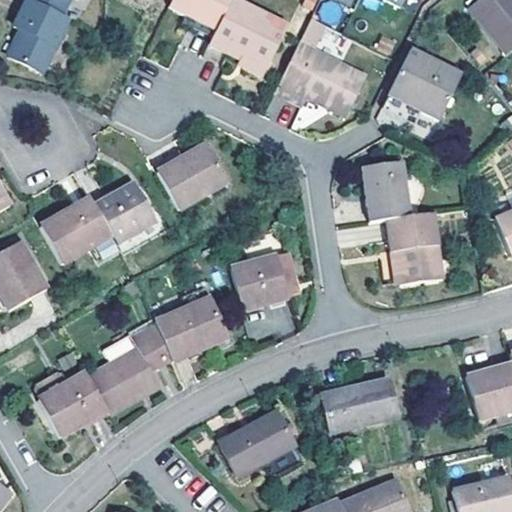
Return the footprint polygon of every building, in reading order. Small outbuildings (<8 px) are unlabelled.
[(61,16),(27,0),(26,0),(12,30),(17,33),(6,56),(41,74),(68,20),(61,16)] [(27,0),(61,16),(68,0),(27,0)] [(168,10),(215,34),(230,2),(231,0),(172,0),(172,1),(168,10)] [(325,0),(317,18),(336,27),(344,8),(325,0)] [(382,0),(358,0),(357,4),(392,21),(399,8),(382,0)] [(382,0),(399,8),(402,0),(382,0)] [(511,0),(479,0),(469,9),(506,56),(511,50),(511,0)] [(284,27),(230,2),(215,34),(208,48),(240,62),(243,57),(265,67),(284,27)] [(309,19),(274,91),(302,104),(307,94),(331,105),(330,108),(345,115),(362,79),(309,53),(322,26),(309,19)] [(460,77),(408,52),(386,95),(439,120),(460,77)] [(205,146),(156,175),(177,212),(227,183),(205,146)] [(386,221),(408,218),(399,163),(362,168),(370,224),(386,221)] [(95,209),(111,236),(123,257),(161,234),(135,186),(95,209)] [(0,212),(9,207),(0,190),(0,212)] [(60,266),(111,236),(95,209),(91,201),(39,230),(60,266)] [(511,213),(495,221),(511,258),(511,256),(511,213)] [(408,218),(386,221),(392,254),(396,254),(401,286),(441,279),(430,214),(408,218)] [(45,291),(18,245),(0,254),(0,297),(8,312),(45,291)] [(286,255),(276,258),(287,298),(297,295),(286,255)] [(276,258),(228,271),(240,311),(287,298),(276,258)] [(133,282),(123,288),(129,299),(140,293),(133,282)] [(169,359),(170,363),(226,338),(210,300),(154,325),(155,327),(169,359)] [(137,350),(110,365),(86,379),(106,412),(108,416),(158,387),(149,371),(169,359),(155,327),(131,340),(137,350)] [(137,350),(131,340),(130,338),(103,352),(110,365),(137,350)] [(64,370),(75,364),(70,355),(59,362),(64,370)] [(511,367),(511,364),(464,378),(477,422),(511,411),(511,367)] [(34,391),(39,401),(68,385),(63,375),(57,373),(35,386),(34,391)] [(86,379),(84,375),(68,385),(39,401),(38,402),(59,439),(106,412),(86,379)] [(385,381),(321,396),(330,434),(394,418),(385,381)] [(275,414),(219,444),(236,477),(292,447),(275,414)] [(511,511),(511,497),(507,478),(452,492),(456,511),(511,511)] [(407,511),(395,480),(338,505),(340,511),(407,511)] [(0,484),(0,506),(10,492),(0,484)] [(340,511),(338,505),(336,501),(312,511),(340,511)]
